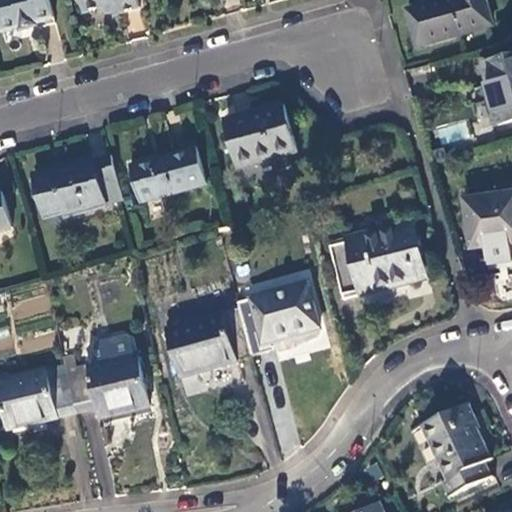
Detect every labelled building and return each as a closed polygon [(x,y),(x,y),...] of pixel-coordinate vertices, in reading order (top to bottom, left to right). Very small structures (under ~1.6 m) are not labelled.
[(53,19),(47,0),(0,0),(0,23),(3,33),(17,29),(20,31),(37,27),(36,23),(53,19)] [(140,8),(137,0),(80,0),(84,14),(111,7),(115,16),(140,8)] [(419,46),(494,25),(487,0),(441,0),(409,9),(419,46)] [(511,56),(484,65),(499,124),(511,120),(511,56)] [(286,106),(228,122),(240,168),(298,151),(286,106)] [(442,144),(468,138),(465,123),(439,129),(442,144)] [(201,148),(136,166),(145,203),(211,185),(201,148)] [(68,216),(127,200),(114,155),(38,177),(49,215),(66,211),(68,216)] [(5,192),(0,193),(0,232),(15,229),(5,192)] [(511,193),(466,200),(472,250),(511,243),(511,193)] [(327,225),(331,242),(338,241),(334,223),(327,225)] [(338,241),(331,242),(344,300),(429,280),(415,223),(338,241)] [(310,285),(240,302),(241,309),(254,357),(270,353),(268,342),(321,329),(310,285)] [(180,376),(254,357),(241,309),(169,327),(180,376)] [(94,349),(98,364),(140,355),(141,355),(137,340),(133,336),(97,344),(94,349)] [(76,355),(66,358),(67,365),(69,371),(79,369),(76,355)] [(79,369),(69,371),(78,415),(100,411),(102,420),(151,409),(140,355),(98,364),(79,369)] [(0,385),(9,430),(78,415),(69,371),(67,365),(0,379),(0,385)] [(182,378),(185,395),(214,389),(211,372),(182,378)] [(472,403),(422,426),(447,481),(442,484),(449,498),(493,478),(486,463),(494,460),(476,421),(479,419),(472,403)] [(385,511),(381,503),(362,511),(385,511)]
